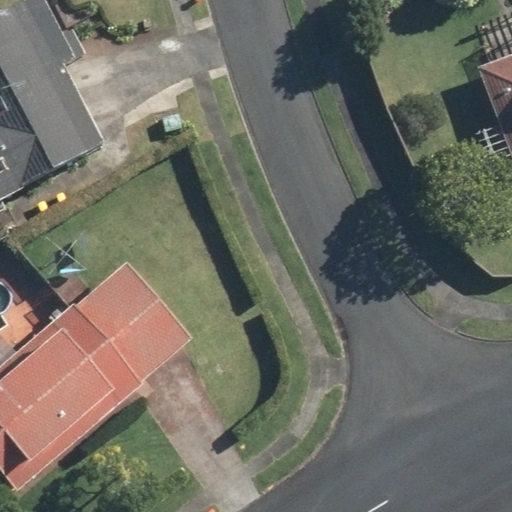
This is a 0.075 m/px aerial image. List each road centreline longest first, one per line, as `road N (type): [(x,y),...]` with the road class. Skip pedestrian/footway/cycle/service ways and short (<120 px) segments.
road 1 (residential): [(452,440),(249,34),(241,0)]
road 2 (residential): [(452,440),(353,511)]
